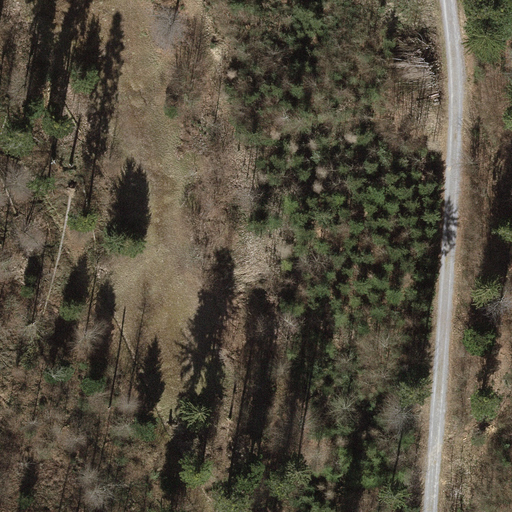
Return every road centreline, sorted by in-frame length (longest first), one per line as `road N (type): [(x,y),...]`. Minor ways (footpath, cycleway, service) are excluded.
road 1 (track): [(446,0),(458,131),(435,511)]
road 2 (track): [(0,135),(55,214),(207,511)]
